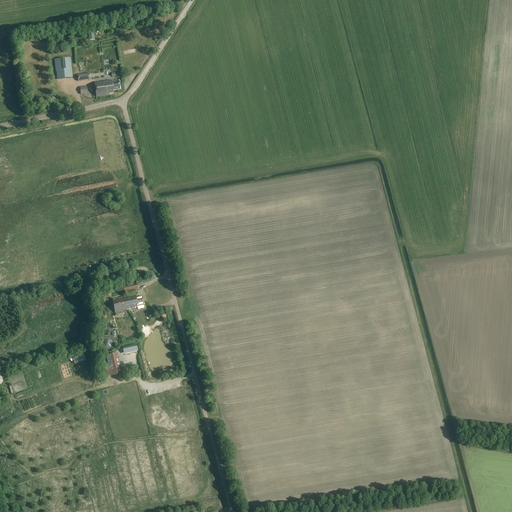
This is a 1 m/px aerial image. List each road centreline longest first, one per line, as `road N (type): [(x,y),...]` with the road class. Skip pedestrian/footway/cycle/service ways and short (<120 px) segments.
road 1 (unclassified): [(231,511),(121,99)]
road 2 (unclassified): [(121,99),(0,126)]
road 3 (unclassified): [(121,99),(191,0)]
